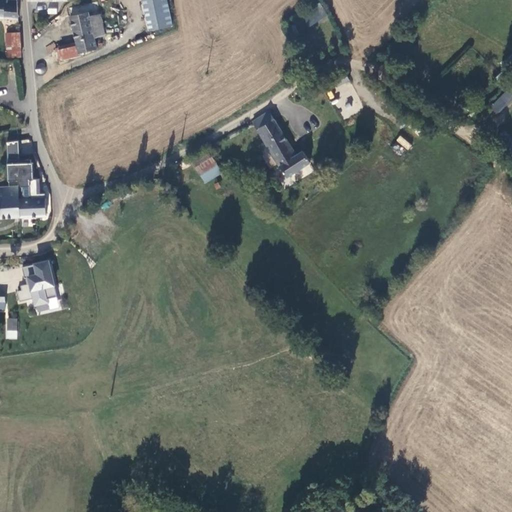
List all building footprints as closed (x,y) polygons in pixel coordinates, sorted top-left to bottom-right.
[(0,0),(0,17),(18,19),(16,0),(0,0)] [(140,0),(147,32),(172,27),(167,0),(140,0)] [(88,3),(81,5),(84,18),(91,16),(88,3)] [(320,4),(303,14),(311,27),(328,16),(320,4)] [(77,42),(80,52),(97,49),(95,36),(105,34),(101,14),(91,16),(84,18),(81,5),(69,7),(77,42)] [(47,7),(48,15),(57,13),(56,6),(47,7)] [(6,35),(9,57),(22,58),(20,35),(6,35)] [(55,48),(58,61),(80,55),(80,52),(77,42),(55,48)] [(42,67),(43,65),(42,62),(40,59),(37,59),(34,61),(33,63),(33,66),(34,68),(37,69),(40,69),(42,67)] [(345,72),(334,79),(337,85),(349,79),(345,72)] [(497,114),(511,99),(511,96),(506,90),(490,107),(497,114)] [(296,156),(268,110),(252,120),(287,176),(310,162),(303,151),(296,156)] [(400,135),(396,140),(407,150),(411,145),(400,135)] [(20,163),(20,141),(7,142),(8,163),(20,163)] [(217,165),(206,151),(193,163),(203,177),(217,165)] [(20,199),(21,218),(47,217),(47,194),(39,194),(38,179),(33,179),(32,162),(8,163),(8,181),(19,181),(23,187),(24,199),(20,199)] [(0,218),(21,218),(20,199),(19,187),(5,188),(0,188),(0,218)] [(57,298),(49,262),(22,268),(25,279),(26,279),(29,278),(30,285),(28,285),(21,287),(22,291),(17,292),(20,302),(34,299),(35,306),(48,303),(48,300),(57,298)]
